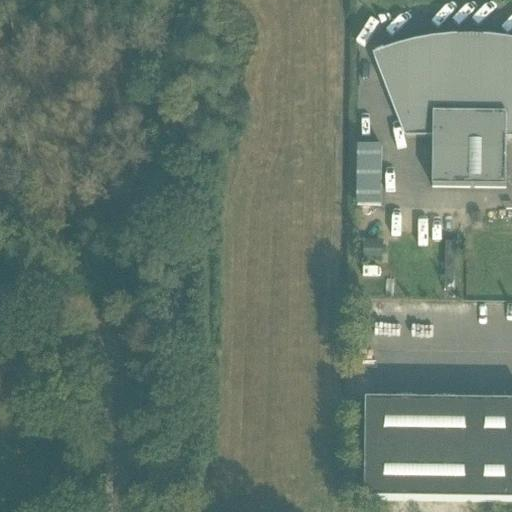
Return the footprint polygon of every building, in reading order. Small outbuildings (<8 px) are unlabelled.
[(511,136),(511,47),(506,47),(493,45),(487,44),(474,44),(461,44),(448,44),(441,45),(435,46),(422,48),(415,49),(403,52),(390,56),(384,59),(378,61),(385,79),(405,137),(434,138),(433,189),(506,190),(506,136),(511,136)] [(381,148),(358,148),(357,208),(380,208),(381,148)] [(470,215),(470,225),(482,225),(482,216),(470,215)] [(363,241),(362,262),(382,263),(383,242),(363,241)] [(364,502),(511,503),(511,404),(365,402),(364,502)] [(355,475),(355,487),(364,487),(364,475),(355,475)]
